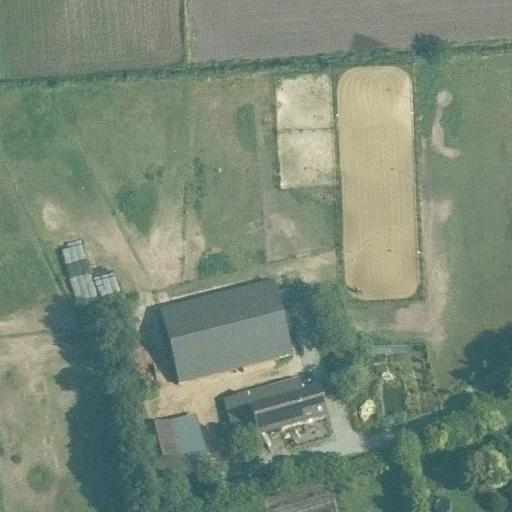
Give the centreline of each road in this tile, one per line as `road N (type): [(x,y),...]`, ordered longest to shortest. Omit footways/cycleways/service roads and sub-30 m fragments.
road 1 (unknown): [(217,388),(320,362),(349,449),(431,423),(511,376)]
road 2 (unknown): [(235,488),(349,449)]
